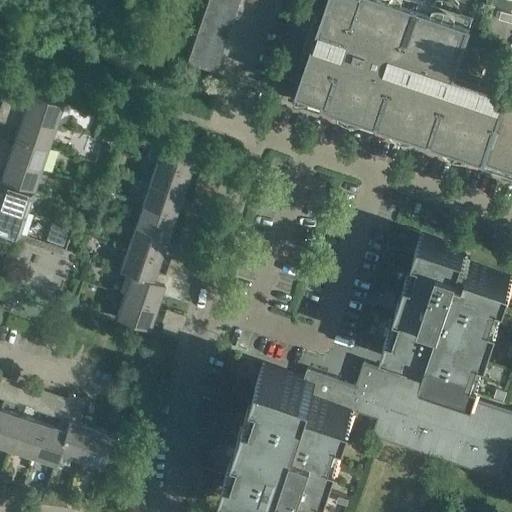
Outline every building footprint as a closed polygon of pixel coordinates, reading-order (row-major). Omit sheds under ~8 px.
[(206,0),(186,61),(215,70),(238,0),(206,0)] [(327,0),(325,6),(337,10),(335,17),(324,13),(314,43),(325,46),(323,53),(311,49),(296,94),(298,95),(299,93),(309,96),(308,98),(339,108),(339,106),(362,114),(362,116),(392,127),(393,124),(415,132),(415,134),(445,145),(446,142),(469,150),(468,152),(498,163),(499,161),(511,164),(511,84),(482,74),(483,72),(483,68),(483,64),(481,61),(478,58),(475,56),(461,51),(476,7),(460,1),(459,3),(448,0),(327,0)] [(4,90),(0,101),(0,103),(55,122),(62,100),(30,89),(27,98),(4,90)] [(55,122),(0,103),(0,118),(17,124),(15,133),(47,144),(55,122)] [(154,131),(146,155),(157,158),(188,169),(196,145),(154,131)] [(0,137),(0,152),(40,166),(47,144),(15,133),(12,141),(0,137)] [(205,159),(220,164),(223,155),(208,150),(205,159)] [(40,166),(0,152),(0,167),(3,168),(0,177),(32,188),(40,166)] [(157,158),(149,180),(181,191),(188,169),(157,158)] [(0,200),(25,209),(32,188),(0,177),(0,176),(0,200)] [(149,180),(142,201),(174,212),(181,191),(149,180)] [(195,186),(193,194),(208,200),(211,191),(195,186)] [(114,192),(103,189),(101,196),(111,200),(114,192)] [(208,200),(193,194),(190,202),(205,208),(208,200)] [(25,209),(0,200),(0,225),(17,231),(25,209)] [(142,201),(135,223),(167,234),(174,212),(142,201)] [(68,223),(51,218),(45,237),(61,242),(68,223)] [(135,223),(128,244),(160,255),(167,234),(135,223)] [(181,229),(178,238),(193,243),(196,234),(181,229)] [(385,343),(407,351),(427,357),(423,369),(453,379),(476,387),(482,369),(476,367),(483,346),(490,348),(501,314),(494,312),(501,291),(508,294),(511,281),(511,274),(463,259),(467,247),(422,232),(416,250),(423,253),(417,273),(409,271),(398,305),(405,308),(398,328),(391,326),(385,343)] [(193,243),(178,238),(176,246),(190,251),(193,243)] [(160,255),(128,244),(120,267),(167,282),(170,273),(155,268),(160,255)] [(131,270),(124,291),(157,302),(161,289),(184,297),(190,279),(170,273),(167,282),(131,270)] [(124,291),(116,315),(149,325),(157,302),(124,291)] [(163,320),(160,329),(175,334),(179,325),(163,320)] [(308,366),(305,376),(315,379),(311,394),(355,406),(380,414),(374,432),(503,474),(511,448),(511,408),(450,388),(453,379),(423,369),(427,357),(407,351),(401,371),(365,360),(357,383),(308,366)] [(232,455),(226,473),(277,490),(274,501),(305,511),(319,511),(324,497),(318,495),(324,475),(332,478),(343,444),(336,441),(343,420),(350,422),(355,406),(311,394),(315,379),(305,376),(263,362),(257,380),(265,382),(258,403),(250,400),(239,434),(246,437),(239,457),(232,455)] [(18,399),(26,402),(31,388),(23,385),(18,399)] [(31,388),(26,402),(34,405),(38,391),(31,388)] [(62,410),(70,413),(58,449),(59,450),(80,457),(91,424),(78,420),(85,397),(68,392),(62,410)] [(122,406),(114,403),(109,418),(117,420),(122,406)] [(22,413),(0,406),(0,442),(11,446),(22,413)] [(57,425),(43,421),(32,453),(55,461),(59,450),(58,449),(70,413),(62,410),(57,425)] [(43,421),(22,413),(11,446),(32,453),(43,421)] [(114,432),(91,424),(80,457),(103,464),(114,432)]
